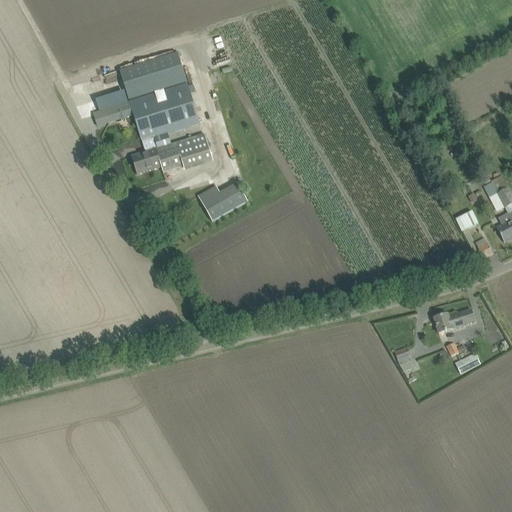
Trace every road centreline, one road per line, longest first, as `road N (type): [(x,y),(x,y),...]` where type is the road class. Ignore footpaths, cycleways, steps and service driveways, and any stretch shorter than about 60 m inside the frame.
road 1 (unclassified): [(0,394),(438,289),(511,263)]
road 2 (track): [(21,0),(84,109)]
